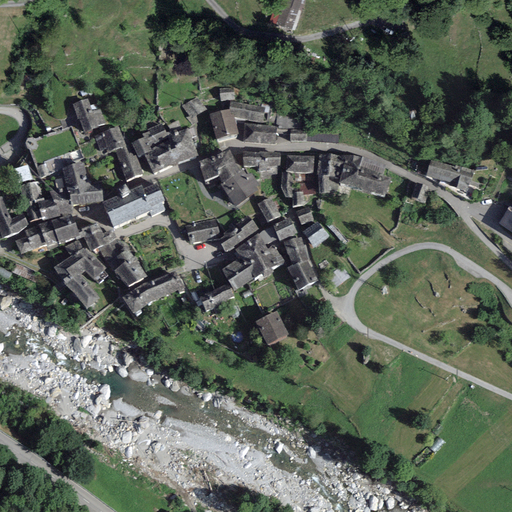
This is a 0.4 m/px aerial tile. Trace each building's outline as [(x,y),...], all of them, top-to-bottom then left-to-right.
[(278,0),(271,22),(295,30),(304,0),(278,0)] [(234,88),(219,89),(220,101),(235,100),(234,88)] [(197,98),(183,107),(191,120),(206,111),(197,98)] [(87,101),(72,107),(84,135),(107,126),(100,109),(92,112),(87,101)] [(231,102),(230,111),(231,117),(233,116),(234,119),(263,124),(265,108),(231,102)] [(230,111),(209,116),(216,143),(239,137),(234,119),(233,116),(231,117),(230,111)] [(162,125),(145,133),(151,148),(168,140),(162,125)] [(276,127),(244,125),(243,143),(275,145),(276,127)] [(120,129),(94,138),(99,152),(106,150),(108,153),(114,152),(126,147),(120,129)] [(162,171),(198,157),(188,130),(177,134),(179,140),(153,149),(162,171)] [(307,131),(290,130),(290,141),(306,142),(307,131)] [(33,139),(27,140),(25,146),(27,151),(31,152),(36,150),(38,146),(36,142),(35,141),(33,139)] [(146,139),(133,144),(143,170),(156,165),(146,139)] [(126,147),(114,152),(127,183),(143,177),(130,145),(126,147)] [(229,153),(198,166),(205,182),(218,178),(221,185),(240,173),(229,153)] [(265,154),(243,154),(243,167),(259,167),(259,172),(265,172),(265,169),(265,154)] [(279,154),(265,154),(265,169),(279,169),(279,154)] [(312,175),(314,158),(287,156),(285,173),(312,175)] [(362,159),(319,156),(317,176),(318,196),(337,192),(339,184),(345,165),(383,178),(385,167),(362,159)] [(474,174),(432,161),(427,177),(451,184),(449,188),(466,193),(469,185),(477,188),(479,184),(472,181),(474,174)] [(46,164),(37,168),(41,179),(50,176),(46,164)] [(84,164),(61,171),(70,196),(75,212),(103,201),(101,187),(89,188),(84,164)] [(384,199),(390,180),(383,178),(345,165),(339,184),(384,199)] [(28,166),(14,171),(19,186),(33,181),(28,166)] [(240,173),(221,185),(236,207),(261,191),(251,174),(244,179),(240,173)] [(293,175),(282,174),(281,193),(292,193),(293,175)] [(37,183),(20,188),(25,205),(21,207),(23,214),(28,228),(60,218),(58,205),(53,206),(51,199),(43,201),(37,183)] [(101,203),(114,233),(155,214),(154,211),(167,205),(157,183),(143,189),(141,185),(101,203)] [(299,184),(300,193),(302,193),(302,196),(315,195),(314,183),(299,184)] [(430,189),(417,185),(412,199),(425,203),(430,189)] [(300,193),(291,195),(293,208),(304,206),(302,196),(302,193),(300,193)] [(3,196),(0,196),(0,233),(3,240),(28,228),(23,214),(11,219),(3,196)] [(58,205),(60,218),(75,212),(70,196),(51,199),(53,206),(58,205)] [(270,198),(258,205),(268,224),(281,218),(270,198)] [(309,208),(296,213),(301,225),(313,220),(309,208)] [(511,232),(511,209),(509,208),(499,224),(511,232)] [(258,232),(247,217),(222,235),(224,238),(218,242),(226,254),(258,232)] [(219,239),(215,220),(187,227),(191,246),(219,239)] [(296,235),(289,220),(272,228),(280,243),(296,235)] [(319,224),(303,235),(313,250),(329,239),(319,224)] [(75,226),(43,236),(47,247),(47,249),(79,238),(75,226)] [(99,226),(83,232),(90,252),(113,243),(109,233),(103,236),(99,226)] [(42,234),(16,243),(21,256),(47,247),(43,236),(42,234)] [(239,260),(221,271),(235,292),(261,276),(264,280),(274,274),(271,270),(282,263),(273,248),(268,251),(259,236),(234,252),(239,260)] [(300,240),(284,245),(293,266),(307,261),(300,240)] [(85,249),(55,269),(64,284),(75,297),(88,287),(80,278),(86,274),(94,282),(107,270),(85,249)] [(134,260),(115,273),(128,291),(147,278),(134,260)] [(306,263),(287,272),(298,293),(317,284),(306,263)] [(180,292),(173,275),(142,286),(122,300),(132,316),(150,303),(180,292)] [(233,300),(227,286),(198,298),(204,312),(233,300)] [(100,301),(88,287),(75,297),(87,311),(100,301)] [(277,313),(255,324),(266,347),(288,337),(277,313)]
